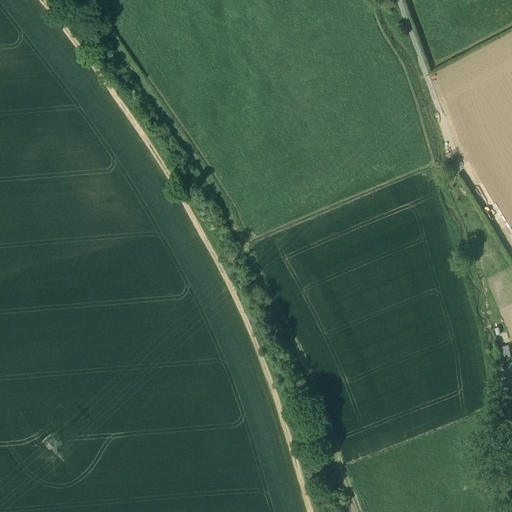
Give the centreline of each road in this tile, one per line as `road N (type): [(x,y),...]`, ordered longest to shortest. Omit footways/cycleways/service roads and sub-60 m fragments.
road 1 (track): [(84,0),(231,216),(363,511)]
road 2 (track): [(401,0),(452,143),(511,248)]
